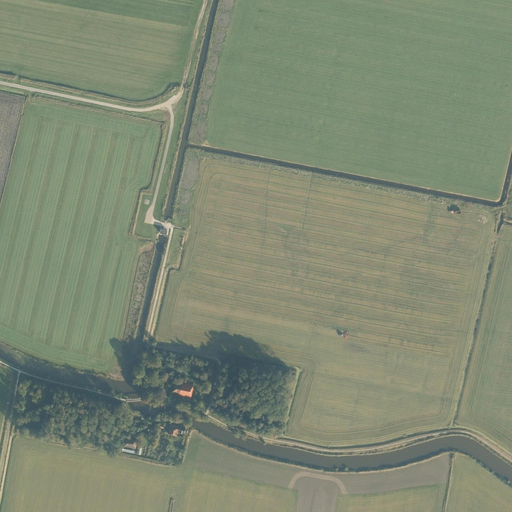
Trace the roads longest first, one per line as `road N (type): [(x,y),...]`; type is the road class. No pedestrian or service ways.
road 1 (unclassified): [(165,103),(131,108),(0,82)]
road 2 (unclassified): [(165,103),(171,125),(149,221),(172,227)]
